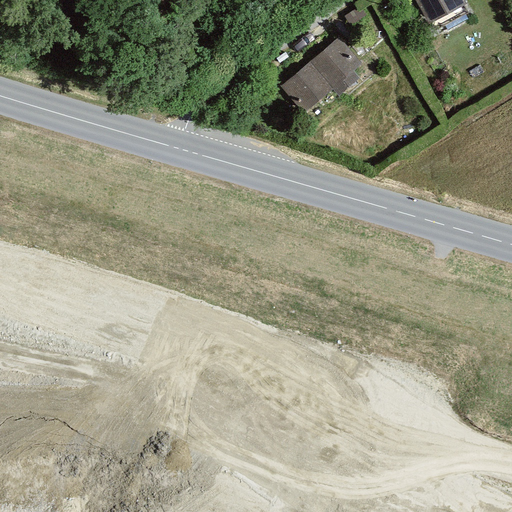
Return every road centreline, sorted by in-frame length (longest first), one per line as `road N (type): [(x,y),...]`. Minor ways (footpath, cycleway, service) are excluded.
road 1 (secondary): [(176,148),(511,245)]
road 2 (residential): [(336,0),(193,116),(176,148)]
road 3 (secondary): [(0,94),(176,148)]
